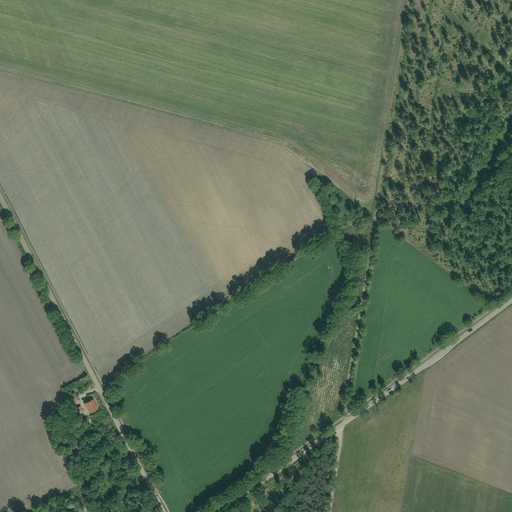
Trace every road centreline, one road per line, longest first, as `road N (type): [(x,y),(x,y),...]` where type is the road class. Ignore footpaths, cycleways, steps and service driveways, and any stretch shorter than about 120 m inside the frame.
road 1 (track): [(411,0),(343,416)]
road 2 (residential): [(511,301),(217,511)]
road 3 (residential): [(162,511),(0,196)]
